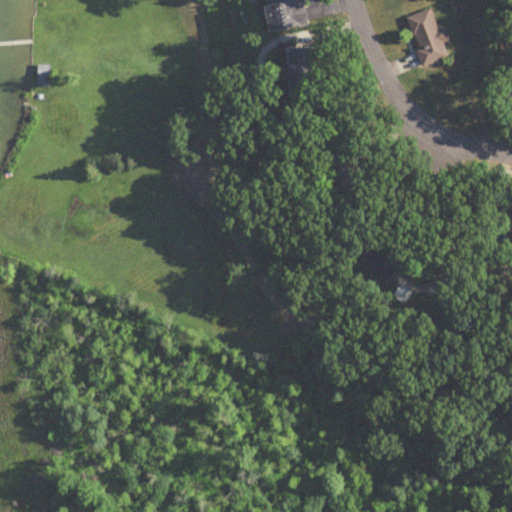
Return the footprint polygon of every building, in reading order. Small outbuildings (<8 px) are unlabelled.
[(272,33),(310,26),(305,0),(269,0),(270,3),(267,4),(272,33)] [(417,43),(438,37),(431,12),(410,18),(417,43)] [(314,50),(288,50),(288,82),(292,82),(292,97),(315,96),(314,50)] [(50,87),(51,65),(39,65),(38,86),(50,87)] [(511,216),(511,209),(494,208),(493,233),(511,234),(511,216)] [(389,248),(367,248),(367,271),(389,271),(389,248)]
